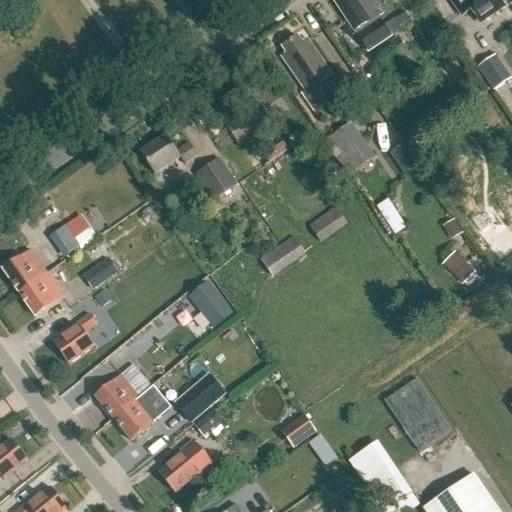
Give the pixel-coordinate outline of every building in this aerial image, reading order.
[(336,0),(335,1),(370,53),(393,37),(381,19),(387,14),(379,2),(383,0),(336,0)] [(453,0),(452,1),(463,18),(475,9),(485,23),(506,8),(500,0),(453,0)] [(282,58),(306,92),(302,95),(315,113),(334,99),(322,82),(332,76),(307,41),(302,44),(298,38),(282,48),(287,55),(282,58)] [(418,68),(399,38),(377,53),(397,82),(418,68)] [(511,67),(502,53),(483,66),(499,91),(511,82),(511,67)] [(224,125),(240,148),(241,147),(248,157),(259,149),(252,139),(291,112),(274,89),(224,125)] [(376,158),(352,123),(333,136),(357,171),(376,158)] [(180,159),(184,165),(198,155),(191,145),(178,154),(167,137),(141,155),(155,175),(180,159)] [(421,170),(404,146),(391,155),(408,179),(421,170)] [(213,202),(237,186),(220,161),(197,176),(213,202)] [(407,229),(389,201),(379,207),(397,236),(407,229)] [(336,209),(309,228),(322,245),(348,226),(336,209)] [(294,238),(261,261),(274,279),(306,255),(294,238)] [(4,271),(20,295),(47,276),(31,252),(4,271)] [(475,274),(461,258),(449,270),(463,286),(475,274)] [(20,295),(36,318),(64,299),(47,276),(20,295)] [(189,299),(214,330),(233,315),(208,284),(189,299)] [(54,345),(69,367),(96,349),(86,335),(99,327),(91,315),(77,324),(79,327),(54,345)] [(176,404),(191,423),(225,395),(210,376),(176,404)] [(122,377),(96,399),(114,421),(140,399),(122,377)] [(384,403),(419,453),(451,431),(417,381),(384,403)] [(140,399),(114,421),(132,443),(159,422),(172,411),(154,388),(140,399)] [(195,427),(204,438),(224,421),(214,410),(195,427)] [(304,417),(282,434),(293,450),(316,433),(304,417)] [(320,437),(309,445),(317,456),(328,448),(320,437)] [(0,474),(5,481),(29,461),(12,441),(0,451),(0,474)] [(183,456),(160,475),(177,495),(201,475),(201,476),(214,466),(194,442),(180,453),(183,456)] [(351,461),(384,511),(385,511),(412,495),(378,443),(351,461)] [(424,511),(498,511),(474,477),(424,511)] [(64,511),(68,509),(52,489),(29,509),(27,506),(19,511),(64,511)]
